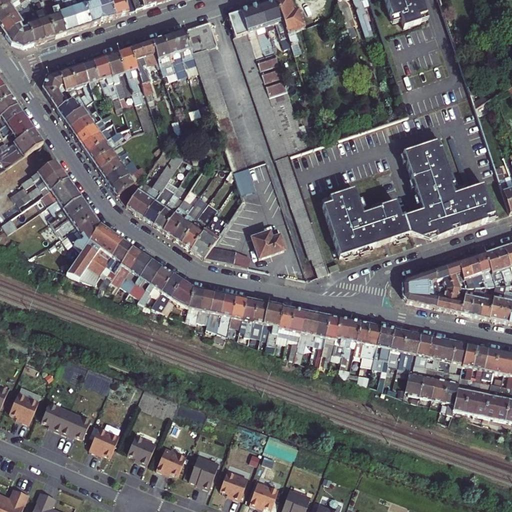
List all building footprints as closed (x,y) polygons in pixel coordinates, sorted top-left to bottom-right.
[(0,0),(0,14),(10,8),(21,0),(20,0),(0,0)] [(0,14),(0,28),(17,17),(26,10),(32,7),(30,0),(13,12),(10,8),(0,14)] [(55,40),(44,10),(41,11),(39,6),(36,7),(33,0),(29,0),(30,0),(32,7),(34,14),(44,44),(55,40)] [(55,40),(65,37),(54,4),(52,0),(47,0),(48,0),(45,1),(46,3),(48,9),(44,10),(55,40)] [(78,32),(66,0),(58,0),(59,2),(54,4),(65,37),(78,32)] [(66,0),(78,32),(90,28),(80,0),(78,0),(74,1),(74,0),(66,0)] [(102,24),(94,0),(80,0),(90,28),(102,24)] [(94,0),(102,24),(115,20),(108,0),(94,0)] [(108,0),(115,20),(136,13),(130,0),(123,0),(108,0)] [(130,0),(136,13),(155,6),(152,0),(130,0)] [(283,0),(275,3),(293,58),(294,58),(300,56),(293,35),(304,31),(298,13),(294,14),(288,0),(283,0)] [(335,0),(345,31),(350,29),(347,22),(351,21),(346,7),(343,5),(343,3),(350,0),(335,0)] [(351,0),(365,41),(369,39),(362,17),(372,14),(366,0),(351,0)] [(420,0),(383,0),(390,21),(398,18),(402,31),(420,25),(418,20),(426,17),(420,0)] [(259,8),(266,30),(275,28),(280,43),(282,43),(285,52),(286,52),(288,59),(293,58),(275,3),(259,8)] [(264,31),(266,30),(259,8),(239,15),(289,160),(306,154),(264,31)] [(33,47),(44,44),(34,14),(31,16),(32,19),(31,20),(32,25),(30,26),(28,22),(25,24),(26,27),(28,31),(33,47)] [(289,163),(289,160),(239,15),(227,19),(309,262),(311,261),(317,280),(328,277),(289,163)] [(0,28),(0,30),(5,38),(20,28),(23,26),(25,24),(28,22),(31,20),(32,19),(31,16),(29,18),(27,16),(20,21),(17,17),(0,28)] [(195,65),(232,176),(246,171),(205,50),(216,46),(209,25),(184,33),(194,63),(195,65)] [(33,47),(28,31),(21,33),(20,28),(5,38),(11,47),(23,51),(33,47)] [(194,63),(184,33),(173,37),(184,69),(185,71),(188,70),(187,68),(195,65),(194,63)] [(177,71),(184,69),(173,37),(163,40),(174,75),(178,74),(177,71)] [(177,82),(174,75),(163,40),(151,44),(158,65),(165,86),(177,82)] [(144,70),(158,65),(151,44),(129,52),(139,79),(145,97),(152,94),(148,85),(149,84),(146,74),(144,73),(144,70)] [(121,54),(117,56),(130,95),(134,107),(142,105),(135,85),(132,84),(131,81),(139,79),(129,52),(128,52),(128,51),(121,54)] [(130,95),(117,56),(105,60),(118,99),(122,111),(126,109),(123,98),(130,95)] [(105,60),(92,64),(99,84),(102,93),(109,92),(112,101),(118,99),(105,60)] [(81,68),(93,102),(93,103),(99,102),(94,86),(99,84),(92,64),(81,68)] [(69,72),(76,91),(83,88),(86,100),(89,105),(93,102),(81,68),(69,72)] [(58,76),(64,94),(70,103),(73,101),(71,97),(70,93),(76,91),(69,72),(58,76)] [(59,96),(64,94),(58,76),(46,79),(46,80),(42,91),(43,93),(57,113),(65,107),(59,96)] [(5,90),(0,93),(0,106),(11,99),(5,90)] [(496,99),(498,106),(510,98),(508,91),(503,95),(496,99)] [(70,103),(64,94),(59,96),(65,107),(70,103)] [(57,113),(64,123),(85,108),(78,98),(73,101),(70,103),(65,107),(57,113)] [(0,120),(1,120),(17,109),(11,99),(0,106),(0,120)] [(69,132),(88,119),(83,113),(94,106),(93,103),(93,102),(89,105),(85,108),(64,123),(69,132)] [(474,111),(478,123),(489,119),(485,105),(474,111)] [(91,117),(97,113),(95,108),(88,113),(91,117)] [(6,128),(22,116),(17,109),(1,120),(6,128)] [(69,132),(75,140),(101,122),(98,116),(97,113),(91,117),(88,119),(69,132)] [(0,136),(3,141),(11,135),(28,124),(22,116),(6,128),(0,131),(0,136)] [(101,122),(75,140),(81,148),(99,136),(96,132),(104,126),(107,130),(113,126),(110,118),(101,122)] [(28,124),(11,135),(13,138),(17,144),(34,133),(30,128),(28,124)] [(142,129),(129,133),(131,139),(144,135),(142,129)] [(99,136),(81,148),(87,157),(105,144),(102,140),(108,136),(107,134),(109,133),(107,130),(99,136)] [(0,163),(5,171),(43,146),(34,133),(17,144),(9,150),(4,153),(8,158),(0,163)] [(93,166),(111,153),(108,148),(114,144),(113,143),(115,141),(113,138),(105,144),(87,157),(93,166)] [(402,156),(431,243),(495,221),(484,188),(454,198),(451,188),(454,187),(442,151),(439,152),(437,145),(402,156)] [(0,150),(0,151),(2,154),(4,153),(9,150),(6,146),(0,150)] [(99,175),(117,162),(123,157),(125,156),(122,150),(119,147),(111,153),(93,166),(99,175)] [(164,153),(160,159),(164,162),(169,165),(174,158),(164,153)] [(99,175),(105,183),(123,170),(129,166),(131,164),(127,158),(125,156),(123,157),(117,162),(99,175)] [(143,221),(163,190),(182,162),(181,162),(174,158),(169,165),(151,190),(149,189),(142,185),(135,196),(126,210),(132,214),(143,221)] [(56,164),(25,186),(26,187),(23,189),(24,191),(12,199),(19,209),(24,206),(21,201),(25,198),(29,196),(26,192),(40,182),(43,186),(62,173),(56,164)] [(110,191),(128,178),(133,175),(135,173),(137,172),(133,167),(131,164),(129,166),(123,170),(105,183),(110,191)] [(263,166),(233,176),(239,198),(255,194),(250,175),(259,172),(261,177),(266,175),(263,166)] [(121,204),(132,192),(129,190),(138,183),(143,175),(140,170),(137,172),(135,173),(133,175),(128,178),(110,191),(116,198),(121,204)] [(511,215),(511,186),(510,182),(505,184),(500,170),(494,172),(509,217),(511,215)] [(47,190),(49,194),(68,182),(62,173),(43,186),(29,196),(32,200),(47,190)] [(68,182),(49,194),(44,198),(50,208),(57,203),(57,204),(75,191),(68,182)] [(32,200),(35,205),(44,198),(49,194),(47,190),(32,200)] [(143,221),(152,228),(173,197),(170,195),(163,190),(143,221)] [(50,208),(57,217),(81,201),(75,191),(57,204),(57,203),(50,208)] [(126,210),(135,196),(132,192),(121,204),(126,210)] [(330,207),(321,210),(338,261),(410,238),(404,220),(401,221),(396,205),(380,210),(380,212),(362,218),(354,193),(328,201),(330,207)] [(152,228),(162,234),(173,218),(168,214),(174,206),(173,205),(177,200),(173,197),(152,228)] [(19,209),(22,214),(31,207),(25,198),(21,201),(24,206),(19,209)] [(328,201),(319,204),(321,210),(330,207),(328,201)] [(171,240),(192,209),(183,203),(173,218),(162,234),(171,240)] [(171,240),(181,247),(201,216),(192,209),(171,240)] [(411,218),(404,220),(410,238),(431,243),(422,215),(411,218)] [(181,247),(190,253),(202,236),(204,232),(206,230),(200,225),(205,218),(201,216),(181,247)] [(94,219),(66,238),(73,248),(81,255),(83,253),(100,228),(94,219)] [(67,233),(61,221),(51,226),(57,238),(67,233)] [(1,228),(7,237),(15,232),(9,223),(1,228)] [(94,258),(110,235),(100,228),(83,253),(91,258),(92,256),(94,258)] [(215,245),(218,241),(204,232),(202,236),(215,245)] [(252,239),(259,260),(283,252),(278,238),(271,240),(269,234),(252,239)] [(122,243),(110,235),(94,258),(92,256),(91,258),(83,253),(81,255),(66,278),(93,288),(101,275),(122,243)] [(212,249),(215,245),(202,236),(190,253),(203,262),(212,249)] [(132,250),(122,243),(101,275),(111,282),(132,250)] [(511,247),(503,250),(510,271),(511,277),(511,247)] [(205,262),(217,265),(220,251),(212,249),(203,262),(205,262)] [(124,283),(141,256),(132,250),(111,282),(120,288),(124,283)] [(494,253),(501,274),(505,288),(509,288),(504,273),(510,271),(503,250),(494,253)] [(225,267),(228,253),(220,251),(217,265),(225,267)] [(235,255),(228,253),(225,267),(233,268),(235,255)] [(496,276),(501,274),(494,253),(484,256),(491,278),(493,285),(494,289),(498,289),(497,285),(498,284),(496,276)] [(233,268),(247,271),(249,258),(235,255),(233,268)] [(151,263),(141,256),(124,283),(133,289),(151,263)] [(475,260),(482,281),(491,278),(484,256),(475,260)] [(466,263),(473,284),(482,281),(475,260),(466,263)] [(162,270),(151,263),(133,289),(126,301),(132,303),(137,296),(141,290),(146,293),(162,270)] [(462,280),(464,287),(473,284),(466,263),(457,265),(462,280)] [(445,270),(452,291),(460,291),(457,282),(462,280),(457,265),(445,270)] [(327,270),(329,275),(338,272),(336,267),(327,270)] [(173,277),(162,270),(146,293),(142,299),(138,306),(144,308),(151,297),(157,301),(173,277)] [(432,274),(435,284),(441,281),(445,292),(452,291),(445,270),(432,274)] [(432,274),(418,278),(421,287),(422,290),(429,290),(429,286),(432,285),(435,284),(432,274)] [(161,314),(181,283),(173,277),(157,301),(151,311),(161,314)] [(406,305),(413,307),(416,293),(421,293),(429,293),(429,290),(422,290),(421,287),(418,278),(405,283),(401,288),(402,300),(406,305)] [(188,313),(192,290),(181,283),(161,314),(168,317),(175,304),(188,313)] [(493,297),(488,322),(498,324),(502,303),(505,288),(500,289),(498,289),(494,289),(493,297)] [(508,326),(511,303),(511,296),(508,295),(509,288),(505,288),(502,303),(498,324),(508,326)] [(142,299),(146,293),(141,290),(137,296),(142,299)] [(192,290),(188,313),(185,323),(196,327),(196,325),(203,293),(192,290)] [(479,320),(482,302),(483,295),(484,292),(484,290),(481,290),(475,290),(473,300),(469,318),(479,320)] [(435,311),(448,314),(452,291),(445,292),(444,296),(441,296),(442,292),(438,292),(435,311)] [(460,316),(463,301),(458,300),(460,291),(452,291),(448,314),(460,316)] [(435,311),(438,292),(434,292),(429,293),(421,293),(420,300),(419,308),(435,311)] [(203,293),(196,325),(207,327),(214,295),(203,293)] [(225,297),(214,295),(207,327),(206,332),(217,335),(225,297)] [(483,295),(482,302),(479,320),(488,322),(493,297),(483,295)] [(229,329),(235,299),(225,297),(217,335),(227,339),(229,329)] [(246,302),(235,299),(229,329),(240,331),(241,325),(246,302)] [(460,316),(469,318),(473,300),(464,299),(463,301),(460,316)] [(246,302),(241,325),(247,326),(244,338),(249,339),(251,332),(257,304),(246,302)] [(267,306),(257,304),(251,332),(257,333),(255,339),(260,341),(262,334),(267,306)] [(267,306),(262,334),(269,335),(267,342),(265,354),(273,356),(275,345),(276,339),(282,309),(267,306)] [(294,312),(282,309),(276,339),(275,345),(286,347),(287,345),(287,341),(294,312)] [(294,312),(287,341),(298,343),(304,314),(294,312)] [(319,317),(304,314),(298,343),(297,347),(296,355),(302,356),(304,347),(312,348),(319,317)] [(319,317),(312,348),(322,350),(323,348),(329,319),(319,317)] [(339,321),(329,319),(323,348),(328,349),(325,361),(323,370),(328,372),(331,358),(339,321)] [(339,321),(331,358),(342,361),(349,323),(339,321)] [(359,325),(349,323),(342,361),(339,374),(344,375),(345,372),(346,373),(350,350),(354,351),(359,325)] [(368,327),(359,325),(354,351),(353,357),(360,359),(362,347),(364,348),(368,327)] [(380,330),(368,327),(364,348),(362,347),(360,359),(374,362),(374,361),(380,330)] [(393,333),(380,330),(374,361),(377,361),(375,372),(381,373),(383,363),(387,364),(388,361),(393,333)] [(398,368),(405,335),(393,333),(388,361),(387,364),(387,366),(398,368)] [(260,341),(267,342),(269,335),(262,334),(260,341)] [(418,338),(405,335),(398,368),(409,371),(412,358),(414,358),(415,358),(420,338),(418,338)] [(426,368),(427,361),(431,341),(420,338),(415,358),(413,368),(425,371),(426,368)] [(436,373),(443,343),(431,341),(427,361),(432,362),(431,368),(426,368),(425,371),(427,371),(436,373)] [(448,376),(454,345),(443,343),(436,373),(448,376)] [(460,378),(461,370),(466,348),(454,345),(448,376),(460,378)] [(470,380),(472,372),(476,350),(466,348),(461,370),(467,371),(464,382),(467,382),(470,383),(470,380)] [(472,372),(482,374),(487,352),(476,350),(472,372)] [(482,374),(492,376),(497,354),(487,352),(482,374)] [(497,354),(492,376),(497,377),(495,388),(500,389),(503,378),(507,357),(497,354)] [(302,356),(296,355),(294,364),(300,367),(302,356)] [(511,384),(511,357),(507,357),(503,378),(508,379),(505,390),(506,391),(508,391),(511,391),(511,384)] [(383,363),(381,373),(377,393),(381,394),(387,366),(387,364),(383,363)] [(412,376),(409,386),(421,389),(423,379),(412,376)] [(456,397),(457,392),(459,381),(460,378),(448,376),(447,378),(446,384),(444,394),(456,397)] [(430,402),(435,382),(423,379),(421,389),(419,399),(430,402)] [(442,404),(444,394),(446,384),(435,382),(430,402),(442,404)] [(407,397),(419,399),(421,389),(409,386),(408,395),(407,397)] [(488,398),(483,419),(494,422),(500,389),(495,388),(493,399),(488,398)] [(504,424),(508,403),(504,402),(506,391),(500,389),(494,422),(504,424)] [(453,413),(463,416),(467,394),(457,392),(456,397),(453,413)] [(452,418),(453,413),(456,397),(444,394),(442,404),(448,406),(446,416),(452,418)] [(467,394),(463,416),(473,418),(477,396),(467,394)] [(21,424),(28,427),(38,404),(18,395),(9,416),(16,420),(22,422),(21,424)] [(473,418),(483,419),(488,398),(477,396),(473,418)] [(53,432),(60,436),(70,414),(49,405),(41,424),(49,428),(54,430),(53,432)] [(70,414),(60,436),(68,439),(69,436),(74,438),(82,442),(90,423),(70,414)] [(98,430),(88,453),(96,456),(96,454),(102,456),(110,460),(119,439),(98,430)] [(139,465),(146,468),(155,447),(135,438),(127,457),(135,461),(140,463),(139,465)] [(165,451),(155,472),(163,476),(164,473),(170,476),(177,479),(185,460),(165,451)] [(197,459),(188,483),(196,486),(202,488),(202,490),(209,492),(218,466),(197,459)] [(232,501),(239,503),(247,481),(226,474),(219,493),(227,496),(233,498),(232,501)] [(263,509),(271,511),(278,492),(257,485),(249,507),(256,510),(257,507),(263,509)] [(0,511),(22,511),(28,498),(13,491),(9,501),(0,496),(0,511)] [(305,511),(310,500),(289,492),(281,511),(305,511)] [(40,495),(32,511),(54,511),(51,511),(55,501),(40,495)]
